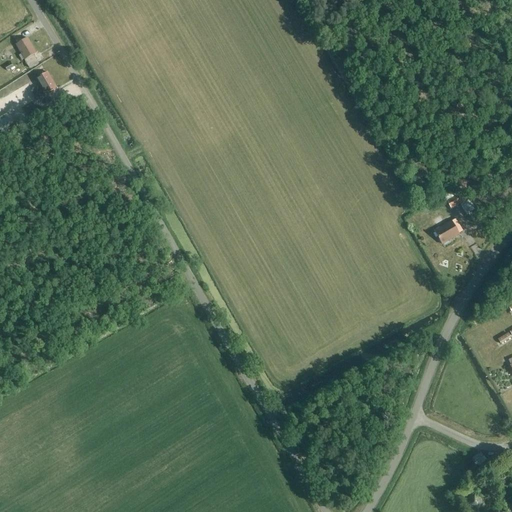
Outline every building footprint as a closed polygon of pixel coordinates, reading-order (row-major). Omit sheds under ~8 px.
[(27,38),(16,45),(22,54),(19,56),(22,61),(24,59),(25,60),(30,69),(38,64),(33,55),(36,54),(27,38)] [(41,87),(32,92),(36,100),(56,88),(47,73),(36,79),(41,87)] [(9,114),(0,119),(0,139),(18,127),(9,114)] [(451,210),(460,205),(466,215),(476,210),(462,187),(444,197),(446,200),(446,201),(451,210)] [(456,229),(460,227),(455,219),(435,231),(442,244),(459,234),(456,229)] [(500,345),(511,339),(508,333),(497,340),(500,345)]
